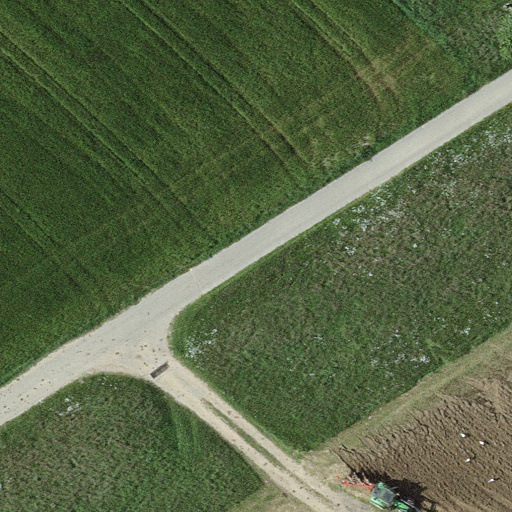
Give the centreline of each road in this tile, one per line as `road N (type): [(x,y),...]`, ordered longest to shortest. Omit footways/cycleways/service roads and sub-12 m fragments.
road 1 (unclassified): [(0,408),(511,83)]
road 2 (track): [(120,338),(341,511)]
